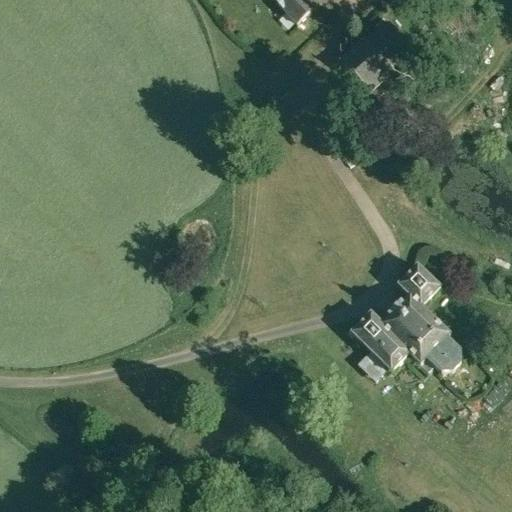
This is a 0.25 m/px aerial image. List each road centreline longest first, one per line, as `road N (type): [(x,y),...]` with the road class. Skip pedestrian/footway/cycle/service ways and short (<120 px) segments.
road 1 (unclassified): [(314,102),(339,165),(389,247),(377,294),(317,323),(94,377),(0,381)]
road 2 (track): [(314,63),(271,116),(240,297),(204,350)]
